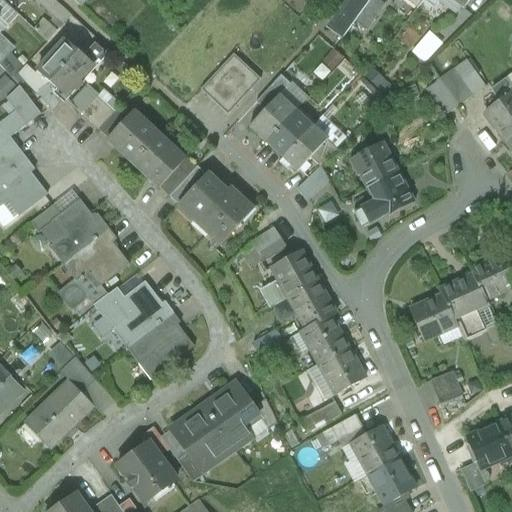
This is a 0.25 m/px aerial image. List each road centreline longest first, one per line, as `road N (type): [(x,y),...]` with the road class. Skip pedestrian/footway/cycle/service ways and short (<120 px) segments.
road 1 (residential): [(22,511),(97,433),(182,386),(222,350),(193,276),(57,133)]
road 2 (residential): [(360,305),(283,203),(182,111)]
road 3 (residential): [(360,305),(455,511)]
road 4 (residential): [(498,184),(386,253),(360,305)]
